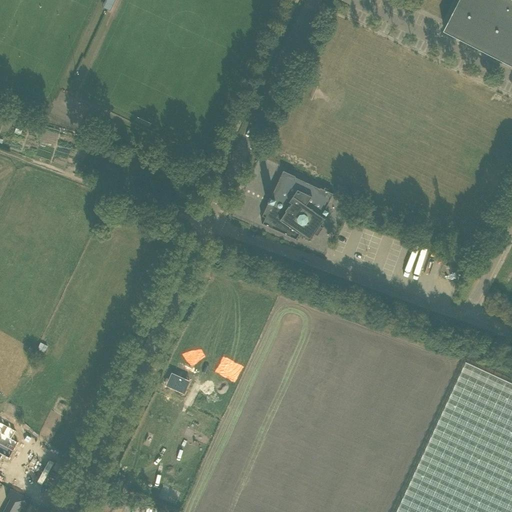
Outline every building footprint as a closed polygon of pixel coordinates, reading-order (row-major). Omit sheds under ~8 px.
[(511,0),(461,0),(445,32),(511,66),(511,0)] [(271,205),(265,218),(262,224),(295,240),(299,235),(309,241),(314,234),(317,236),(322,228),(319,226),(324,219),(324,218),(328,213),(325,210),(332,194),(319,189),(295,177),(295,176),(283,171),(273,193),(276,194),(273,200),(269,198),(266,203),(271,205)] [(236,318),(225,313),(220,324),(231,329),(236,318)] [(254,326),(247,323),(239,341),(245,344),(254,326)] [(511,511),(511,383),(467,362),(397,511),(511,511)] [(184,389),(166,381),(163,387),(181,395),(184,389)] [(178,413),(181,406),(163,397),(160,404),(178,413)] [(225,407),(204,397),(200,404),(222,414),(225,407)] [(211,429),(215,421),(200,414),(196,422),(211,429)] [(0,459),(3,455),(7,457),(9,459),(13,451),(19,442),(12,438),(16,430),(0,421),(0,459)] [(202,448),(205,441),(188,433),(185,440),(202,448)] [(168,478),(183,485),(186,479),(171,472),(168,478)] [(122,483),(125,477),(117,473),(112,486),(130,494),(133,488),(122,483)] [(4,511),(22,511),(29,499),(10,489),(6,497),(11,500),(4,511)] [(156,499),(153,505),(167,511),(172,511),(177,501),(169,497),(166,504),(156,499)]
